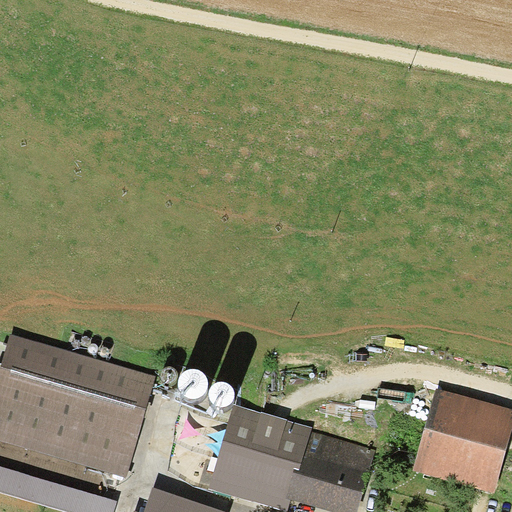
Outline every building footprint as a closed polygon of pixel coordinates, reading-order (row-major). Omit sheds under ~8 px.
[(12,334),(0,373),(0,439),(126,476),(156,376),(12,334)] [(274,351),(273,367),(316,368),(316,351),(274,351)] [(161,377),(162,383),(167,386),(172,386),(176,384),(178,379),(178,374),(174,370),(169,369),(163,371),(161,377)] [(178,391),(181,398),(189,403),(197,403),(205,399),(208,391),(207,384),(204,378),(198,375),(191,374),(184,377),(179,383),(178,391)] [(209,401),(212,408),(219,413),(227,412),(234,406),(235,397),(230,390),(222,387),(215,389),(210,394),(209,401)] [(436,394),(413,471),(487,493),(510,416),(436,394)] [(292,499),(312,433),(234,410),(211,488),(288,511),(292,499)] [(312,433),(292,499),(335,511),(356,511),(375,451),(312,433)] [(0,466),(0,492),(68,511),(115,511),(118,501),(0,466)] [(138,511),(134,510),(133,511),(223,511),(153,488),(144,511),(138,511)]
